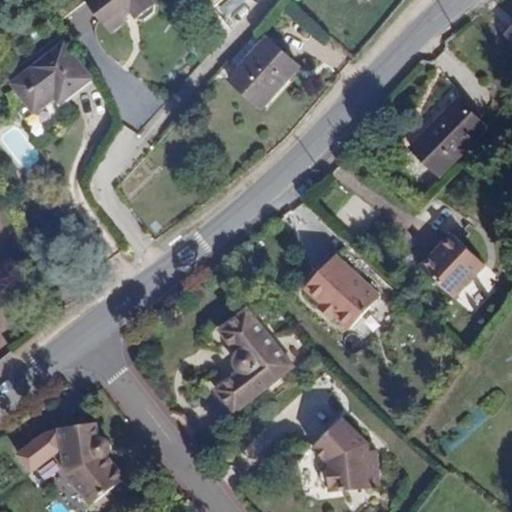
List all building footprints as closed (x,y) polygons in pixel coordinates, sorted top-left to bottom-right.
[(88,0),(112,30),(128,18),(124,14),(132,8),(138,16),(147,17),(155,10),(156,1),(155,0),(88,0)] [(511,23),(500,36),(511,47),(511,23)] [(300,63),(268,35),(230,77),(261,105),(300,63)] [(91,77),(64,41),(13,81),(41,116),(91,77)] [(486,124),(458,97),(411,146),(439,173),(486,124)] [(453,300),(485,268),(453,235),(433,255),(438,262),(425,273),(453,300)] [(420,268),(425,273),(438,262),(433,255),(420,268)] [(336,322),(350,335),(380,303),(337,263),(306,294),(321,308),(336,322)] [(318,312),(333,325),(336,322),(321,308),(318,312)] [(238,417),(296,370),(254,318),(227,341),(244,361),(241,370),(242,377),(219,394),(238,417)] [(231,422),(238,417),(219,394),(212,399),(231,422)] [(371,446),(345,422),(315,452),(330,466),(330,471),(328,471),(323,477),(324,487),(330,491),(332,491),(333,496),(356,494),(355,486),(367,485),(367,492),(375,492),(375,489),(382,488),(379,454),(371,454),(371,446)] [(103,439),(99,426),(63,433),(72,476),(97,507),(129,481),(112,460),(115,453),(116,449),(113,444),(109,441),(103,439)]
